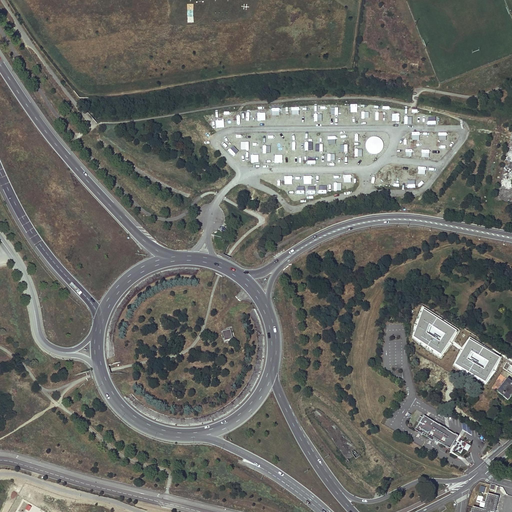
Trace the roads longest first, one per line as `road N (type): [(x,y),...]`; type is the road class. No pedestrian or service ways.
road 1 (trunk): [(168,258),(74,164),(0,60)]
road 2 (trunk): [(0,172),(32,234),(100,319)]
road 3 (secondary): [(511,237),(412,218),(341,228)]
road 4 (primary): [(194,434),(261,462),(318,505)]
road 5 (residential): [(0,240),(26,281),(40,337),(62,352)]
road 6 (primary): [(332,486),(270,369)]
road 7 (residential): [(455,481),(420,480),(373,501),(332,486)]
road 8 (trunk): [(99,369),(115,400),(142,424),(194,434)]
